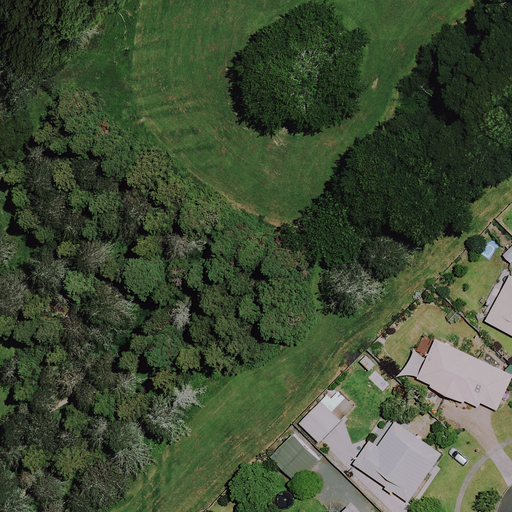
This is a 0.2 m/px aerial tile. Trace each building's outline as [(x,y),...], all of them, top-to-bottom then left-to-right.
[(511,275),(511,276),(488,321),(511,333),(511,275)] [(511,374),(437,340),(419,378),(433,385),(431,387),(478,409),(481,401),(498,409),(511,379),(511,374)] [(332,398),(329,395),(301,422),(320,442),(355,406),(339,391),(332,398)] [(357,463),(387,484),(384,488),(394,495),(396,491),(410,501),(443,454),(395,419),(376,446),(372,443),(357,463)] [(318,461),(290,434),(270,455),(298,482),(318,461)]
